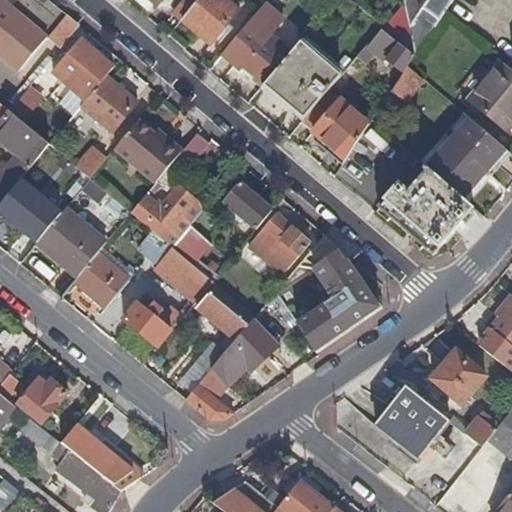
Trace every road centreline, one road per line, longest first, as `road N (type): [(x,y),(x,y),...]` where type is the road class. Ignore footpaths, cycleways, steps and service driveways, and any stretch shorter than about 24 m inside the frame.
road 1 (residential): [(432,304),(421,286),(87,0)]
road 2 (residential): [(0,284),(212,460)]
road 3 (tertiary): [(432,304),(282,413)]
road 4 (residential): [(282,413),(404,511)]
